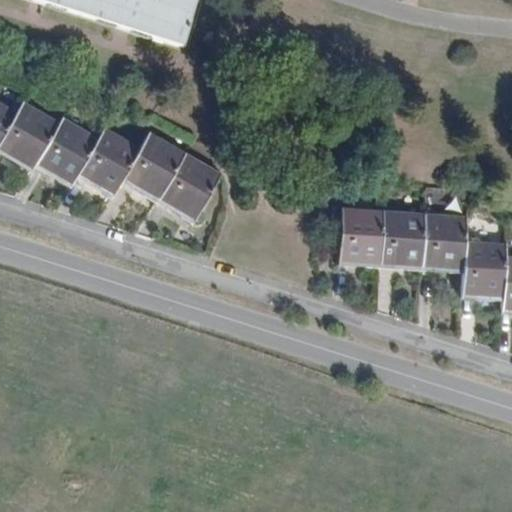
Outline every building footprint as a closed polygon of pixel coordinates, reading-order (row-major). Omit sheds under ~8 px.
[(26,0),(39,4),(123,31),(182,48),(190,23),(197,0),(26,0)] [(57,120),(24,102),(18,114),(0,146),(0,153),(24,169),(26,165),(31,169),(32,165),(57,120)] [(0,146),(18,114),(0,104),(0,146)] [(99,139),(59,116),(57,120),(32,165),(58,181),(60,178),(73,186),(80,173),(99,139)] [(141,152),(103,130),(99,139),(80,173),(107,190),(109,187),(119,193),(126,179),(141,152)] [(186,156),(150,136),(141,152),(126,179),(152,193),(153,191),(163,197),(186,156)] [(221,176),(186,156),(163,197),(162,199),(187,213),(189,211),(199,217),(221,176)] [(383,211),(341,208),(336,262),(364,266),(364,262),(379,264),(383,211)] [(425,216),(383,211),(379,264),(379,267),(407,270),(407,266),(422,268),(425,216)] [(468,220),(425,216),(422,268),(422,270),(450,273),(450,270),(465,272),(466,241),(468,220)] [(506,247),(466,241),(465,272),(464,295),(488,297),(488,293),(503,295),(505,260),(506,247)] [(511,260),(505,260),(503,295),(501,309),(511,310),(511,260)]
